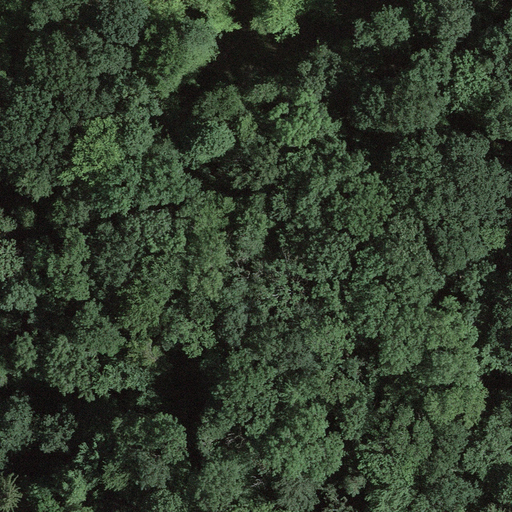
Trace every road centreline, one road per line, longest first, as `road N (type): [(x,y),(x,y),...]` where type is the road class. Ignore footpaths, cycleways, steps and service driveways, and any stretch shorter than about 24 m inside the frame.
road 1 (track): [(0,134),(511,59)]
road 2 (track): [(511,343),(423,414),(360,511)]
